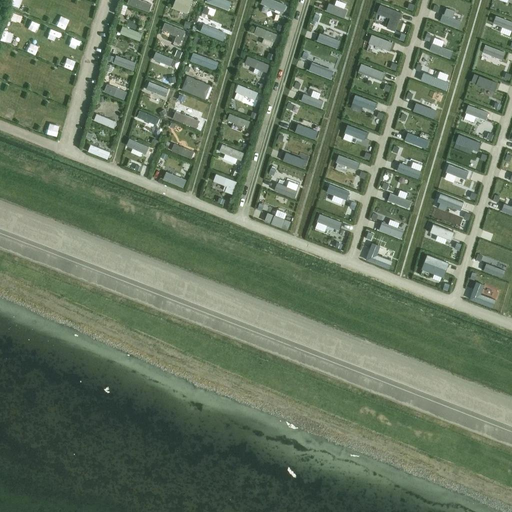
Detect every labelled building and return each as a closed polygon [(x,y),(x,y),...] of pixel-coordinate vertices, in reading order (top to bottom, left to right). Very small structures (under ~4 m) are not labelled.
[(127,0),(126,4),(148,12),(151,4),(141,0),(127,0)] [(191,0),(174,0),(172,8),(186,14),(191,0)] [(206,0),(206,1),(228,10),(231,1),(227,0),(206,0)] [(286,3),(278,0),(264,0),(263,4),(283,11),(286,3)] [(348,10),(329,2),(326,10),(345,18),(348,10)] [(403,14),(381,5),(378,13),(400,22),(403,14)] [(464,22),(441,14),(438,22),(461,30),(464,22)] [(511,21),(496,16),(493,24),(511,30),(511,21)] [(185,31),(164,23),(161,30),(176,36),(173,44),(179,46),(185,31)] [(223,30),(203,23),(200,32),(220,38),(223,30)] [(143,32),(122,25),(120,33),(140,40),(143,32)] [(15,34),(17,29),(7,26),(5,31),(15,34)] [(278,33),(258,27),(255,35),(276,42),(278,33)] [(342,42),(320,33),(317,41),(339,50),(342,42)] [(394,44),(372,35),(369,43),(391,52),(394,44)] [(454,51),(431,43),(428,51),(451,59),(454,51)] [(507,54),(484,45),(481,53),(504,62),(507,54)] [(49,47),(47,53),(57,57),(59,51),(49,47)] [(174,57),(154,50),(151,58),(171,65),(174,57)] [(215,60),(195,53),(192,61),(212,68),(215,60)] [(134,60),(114,54),(111,62),(131,69),(134,60)] [(268,61),(248,55),(245,63),(265,70),(268,61)] [(335,71),(312,63),(309,71),(332,79),(335,71)] [(384,73),(362,64),(359,72),(381,81),(384,73)] [(446,82),(424,73),(421,81),(443,89),(446,82)] [(497,84),(474,75),(471,83),(494,92),(497,84)] [(210,86),(186,76),(181,90),(205,99),(210,86)] [(169,87),(149,81),(146,89),(166,96),(169,87)] [(127,90),(107,83),(104,91),(125,98),(127,90)] [(258,90),(238,83),(235,91),(255,98),(258,90)] [(324,100),(304,93),(301,101),(321,108),(324,100)] [(377,103),(354,94),(351,102),(374,111),(377,103)] [(439,112),(416,103),(413,111),(436,120),(439,112)] [(491,114),(468,106),(465,114),(488,122),(491,114)] [(158,116),(138,110),(135,118),(156,125),(158,116)] [(114,119),(93,112),(91,120),(111,127),(114,119)] [(197,118),(177,112),(174,120),(195,127),(197,118)] [(252,120),(232,113),(229,122),(250,128),(252,120)] [(319,133),(297,124),(293,132),(316,141),(319,133)] [(369,134),(346,125),(343,133),(366,142),(369,134)] [(430,141),(408,132),(405,140),(427,149),(430,141)] [(482,144),(459,135),(456,143),(479,152),(482,144)] [(149,145),(129,138),(126,146),(146,153),(149,145)] [(193,149),(173,142),(170,151),(190,157),(193,149)] [(242,149),(222,142),(219,150),(239,157),(242,149)] [(112,151),(91,144),(89,153),(109,159),(112,151)] [(130,152),(128,160),(135,162),(137,154),(130,152)] [(305,160),(285,153),(282,161),(302,168),(305,160)] [(359,163),(339,155),(336,163),(356,170),(359,163)] [(400,164),(397,172),(417,179),(420,171),(400,164)] [(451,167),(448,174),(468,182),(471,174),(451,167)] [(186,178),(166,172),(163,180),(183,187),(186,178)] [(237,182),(216,174),(213,181),(226,186),(224,191),(232,194),(237,182)] [(297,191),(277,183),(274,191),(294,198),(297,191)] [(351,193),(330,184),(327,192),(348,200),(351,193)] [(391,193),(388,200),(409,208),(411,200),(391,193)] [(442,195),(439,202),(460,210),(462,202),(442,195)] [(511,206),(504,203),(501,211),(511,214),(511,206)] [(289,222),(269,214),(266,222),(286,230),(289,222)] [(342,223),(320,214),(317,222),(339,231),(342,223)] [(383,223),(380,231),(400,238),(403,230),(383,223)] [(434,226),(431,233),(452,241),(454,233),(434,226)] [(491,233),(488,241),(509,248),(511,240),(491,233)] [(427,258),(424,266),(444,273),(447,265),(427,258)] [(486,264),(483,271),(504,279),(507,271),(486,264)]
